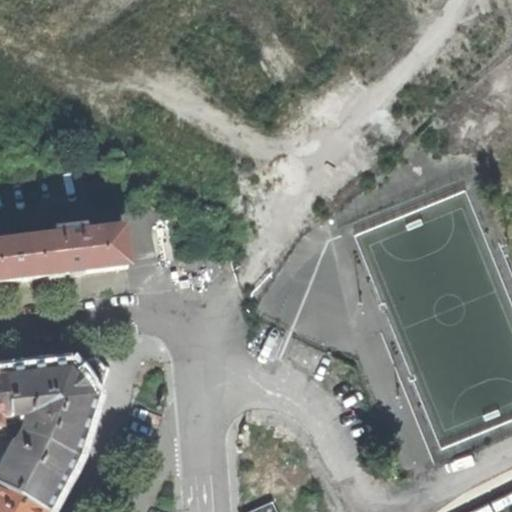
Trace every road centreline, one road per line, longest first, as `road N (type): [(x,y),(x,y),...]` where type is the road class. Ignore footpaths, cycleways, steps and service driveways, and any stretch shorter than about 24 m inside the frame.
road 1 (residential): [(197,338),(172,316),(136,310),(0,327)]
road 2 (residential): [(197,338),(205,511)]
